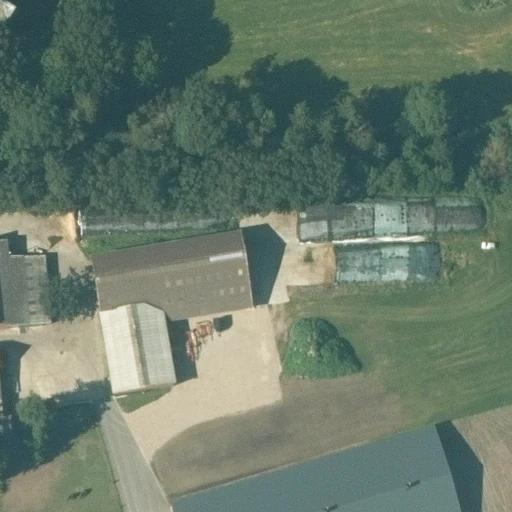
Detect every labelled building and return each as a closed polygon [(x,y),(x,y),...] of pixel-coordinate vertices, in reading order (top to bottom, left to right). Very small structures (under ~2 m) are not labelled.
[(0,35),(13,14),(0,6),(0,35)] [(48,151),(24,145),(20,160),(44,166),(48,151)] [(237,238),(90,263),(99,317),(159,306),(162,324),(249,310),(237,238)] [(23,260),(6,262),(5,244),(0,244),(0,330),(30,328),(24,261),(23,260)] [(43,259),(24,261),(30,328),(49,326),(43,259)] [(159,306),(99,317),(113,398),(172,388),(162,324),(159,306)] [(24,419),(0,421),(0,466),(29,463),(24,419)]
